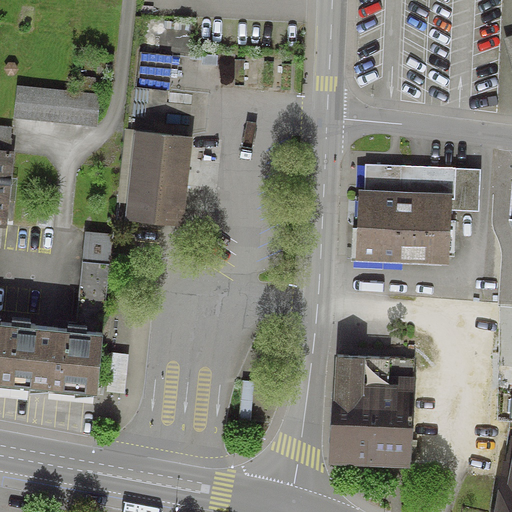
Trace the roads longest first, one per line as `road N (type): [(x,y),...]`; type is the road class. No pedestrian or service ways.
road 1 (residential): [(289,506),(330,113)]
road 2 (secondary): [(289,506),(0,448)]
road 3 (residential): [(330,113),(511,136)]
